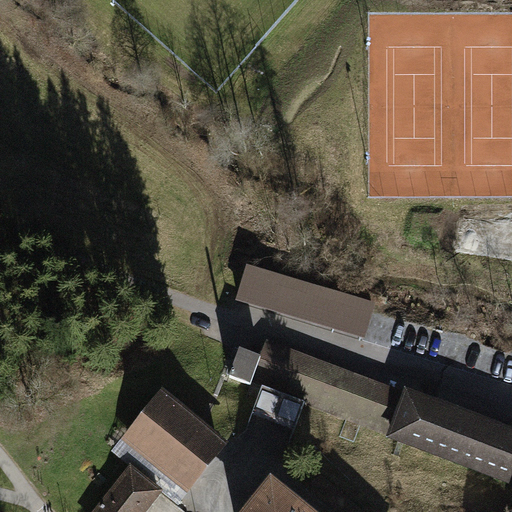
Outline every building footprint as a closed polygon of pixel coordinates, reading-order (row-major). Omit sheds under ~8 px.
[(372,309),(247,270),(238,299),(364,337),(372,309)] [(265,347),(260,359),(240,352),(230,378),(250,386),(252,383),(511,481),(511,435),(408,396),(406,400),(265,347)] [(218,443),(162,398),(129,438),(184,484),(218,443)] [(142,511),(158,492),(131,470),(97,511),(142,511)] [(307,511),(271,483),(247,511),(307,511)]
